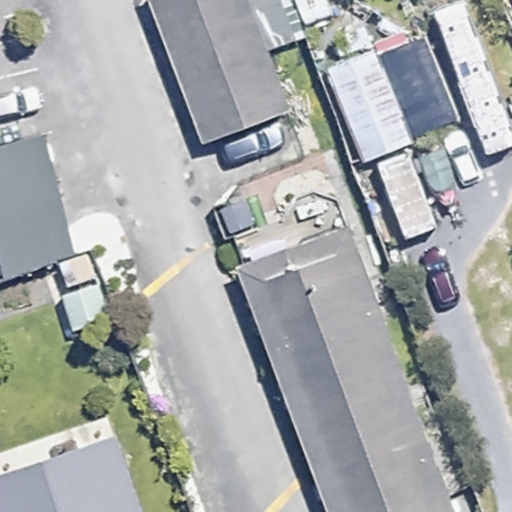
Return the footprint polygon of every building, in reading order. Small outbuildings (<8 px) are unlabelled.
[(247,0),(148,0),(202,144),(290,112),(247,0)] [(415,28),(333,58),(360,134),(443,105),(415,28)] [(74,254),(45,135),(0,146),(0,263),(4,280),(74,254)] [(449,511),(346,232),(213,281),(298,511),(449,511)] [(0,475),(0,511),(128,511),(106,442),(0,475)]
